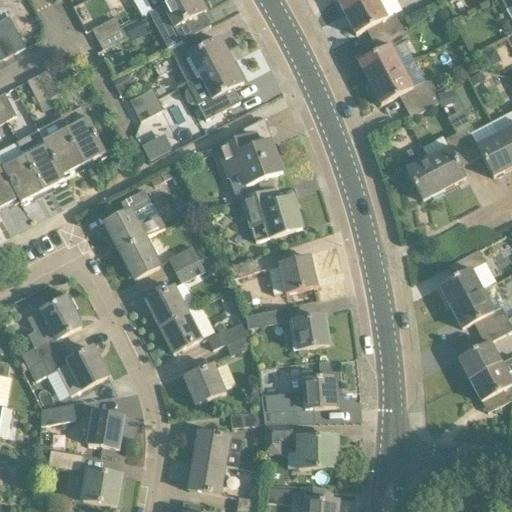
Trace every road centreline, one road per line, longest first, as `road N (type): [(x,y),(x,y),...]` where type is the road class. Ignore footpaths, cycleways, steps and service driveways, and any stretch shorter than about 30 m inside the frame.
road 1 (tertiary): [(390,448),(384,334),(355,199),(313,90),(264,0)]
road 2 (residential): [(148,511),(156,419),(93,284),(64,273),(0,306)]
road 3 (residential): [(390,448),(511,464)]
